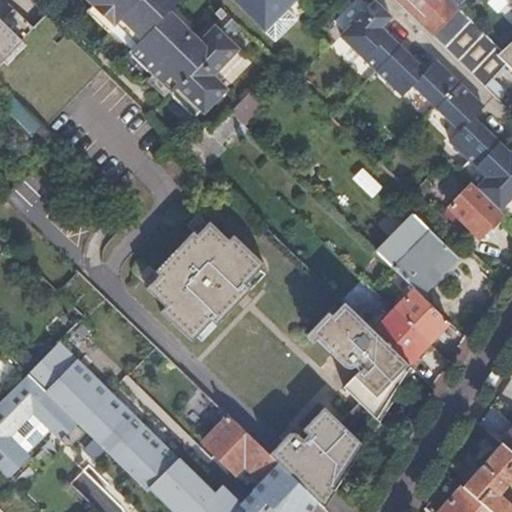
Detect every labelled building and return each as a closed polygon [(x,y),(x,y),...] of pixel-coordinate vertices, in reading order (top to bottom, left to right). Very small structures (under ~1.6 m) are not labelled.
[(148,35),(112,0),(86,0),(92,5),(86,12),(107,32),(119,20),(140,40),(127,53),(193,118),(200,112),(203,114),(225,91),(218,84),(243,57),(228,39),(238,27),(226,16),(199,43),(168,13),(148,35)] [(112,0),(148,35),(168,13),(179,0),(112,0)] [(231,0),(264,31),(285,10),(294,0),(231,0)] [(511,41),(502,50),(458,8),(465,0),(395,0),(482,85),(506,63),(511,68),(511,41)] [(511,151),(510,153),(474,118),(484,108),(435,60),(425,71),(380,28),(391,17),(375,1),(364,12),(362,11),(349,24),(351,26),(341,36),(402,96),(413,85),(460,130),(449,141),(487,177),(476,188),(500,210),(511,197),(511,151)] [(285,10),(264,31),(274,42),(295,20),(285,10)] [(0,63),(21,43),(0,22),(0,63)] [(247,93),(230,112),(239,122),(242,125),(261,106),(247,93)] [(15,117),(23,109),(11,98),(4,106),(15,117)] [(210,133),(220,143),(232,131),(239,122),(230,112),(210,133)] [(239,138),(247,129),(242,125),(239,122),(232,131),(239,138)] [(184,149),(205,169),(225,148),(220,143),(210,133),(204,128),(184,149)] [(360,168),(350,179),(370,197),(380,187),(360,168)] [(476,188),(471,183),(448,208),(446,206),(436,217),(453,233),(454,233),(459,238),(469,228),(479,238),(503,213),(500,210),(476,188)] [(413,287),(419,293),(454,255),(413,216),(377,252),(413,287)] [(181,261),(225,304),(266,264),(235,235),(229,241),(209,222),(174,255),(181,261)] [(174,255),(148,283),(154,289),(181,261),(174,255)] [(191,341),(225,304),(181,261),(154,289),(148,283),(144,288),(165,308),(161,311),(191,341)] [(393,309),(427,343),(448,321),(419,293),(413,287),(393,309)] [(82,317),(60,340),(176,456),(208,422),(193,407),(197,404),(175,384),(184,374),(103,297),(82,317)] [(357,402),(374,418),(394,389),(387,383),(405,364),(372,331),(341,301),(310,335),(343,367),(344,367),(345,367),(346,367),(347,367),(348,367),(349,367),(349,366),(350,366),(351,365),(352,365),(356,370),(340,386),(357,402)] [(405,364),(406,365),(427,343),(393,309),(372,331),(405,364)] [(60,340),(26,374),(76,422),(168,511),(310,511),(318,503),(266,454),(184,374),(175,384),(197,404),(193,407),(208,422),(216,429),(203,442),(235,474),(248,461),(252,465),(250,467),(251,472),(259,480),(250,489),(238,501),(219,483),(211,492),(176,456),(60,340)] [(76,422),(26,374),(0,400),(0,473),(6,479),(27,457),(24,453),(47,429),(65,446),(69,442),(63,436),(76,422)] [(362,436),(374,418),(357,402),(345,419),(362,436)] [(266,454),(318,503),(358,442),(341,425),(322,407),(296,435),(293,432),(291,432),(289,432),(288,432),(266,454)] [(341,425),(358,442),(362,436),(345,419),(341,425)] [(511,429),(501,443),(511,452),(511,429)] [(491,511),(511,511),(511,505),(499,495),(511,480),(511,452),(501,443),(462,486),(491,511)] [(439,511),(491,511),(462,486),(439,511)]
